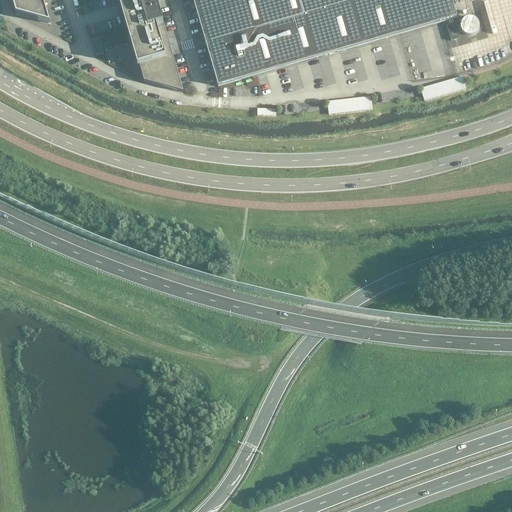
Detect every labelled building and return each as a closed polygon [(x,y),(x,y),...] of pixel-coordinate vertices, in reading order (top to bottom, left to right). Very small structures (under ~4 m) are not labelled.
[(14,0),(18,12),(44,4),(48,3),(46,0),(14,0)] [(120,0),(133,43),(140,67),(144,82),(184,93),(173,56),(168,38),(158,4),(156,0),(120,0)] [(451,0),(192,0),(218,87),(457,18),(451,0)] [(456,23),(446,26),(451,41),(460,39),(456,23)] [(463,79),(420,90),(422,97),(424,103),(467,92),(463,79)] [(327,104),(328,110),(328,118),(373,113),(372,105),(371,98),(327,104)] [(277,111),(257,111),(257,119),(277,119),(277,116),(277,111)]
